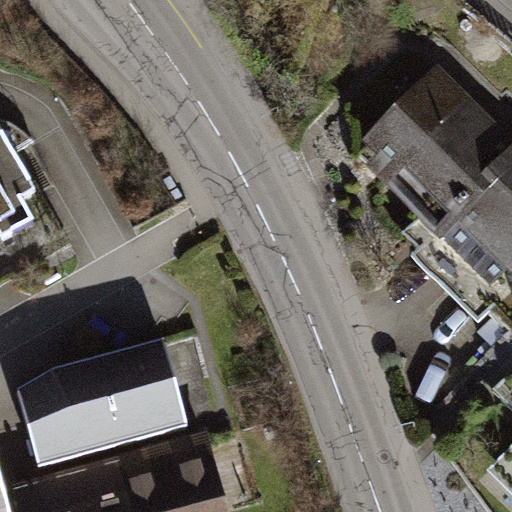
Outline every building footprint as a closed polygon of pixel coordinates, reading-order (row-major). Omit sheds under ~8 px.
[(511,129),(456,70),(357,162),(498,313),(511,300),(511,129)] [(0,252),(30,235),(17,214),(30,206),(0,154),(0,252)] [(192,334),(50,369),(17,391),(36,468),(219,421),(192,334)] [(8,487),(14,511),(221,511),(202,437),(8,487)] [(511,465),(496,482),(511,498),(511,465)]
